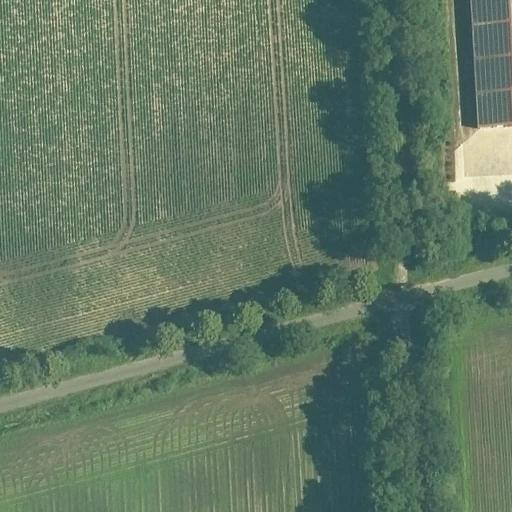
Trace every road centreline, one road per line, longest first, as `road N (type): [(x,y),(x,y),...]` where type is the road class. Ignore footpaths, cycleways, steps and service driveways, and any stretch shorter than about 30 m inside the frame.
road 1 (unclassified): [(0,407),(511,274)]
road 2 (track): [(382,0),(402,303)]
road 3 (track): [(415,511),(402,303)]
